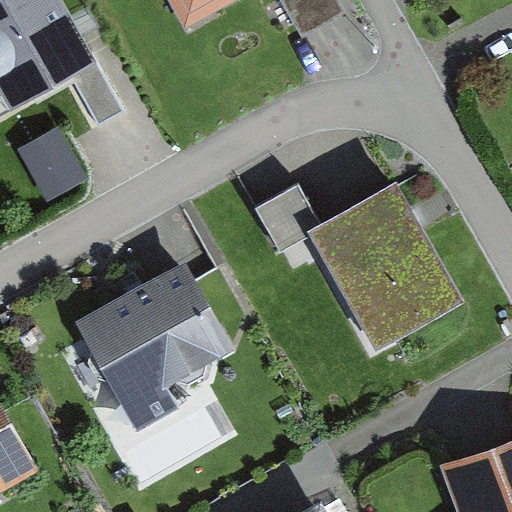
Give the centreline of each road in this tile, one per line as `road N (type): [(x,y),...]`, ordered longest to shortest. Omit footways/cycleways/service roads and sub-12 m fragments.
road 1 (residential): [(410,73),(313,108),(0,281)]
road 2 (residential): [(511,257),(410,73)]
